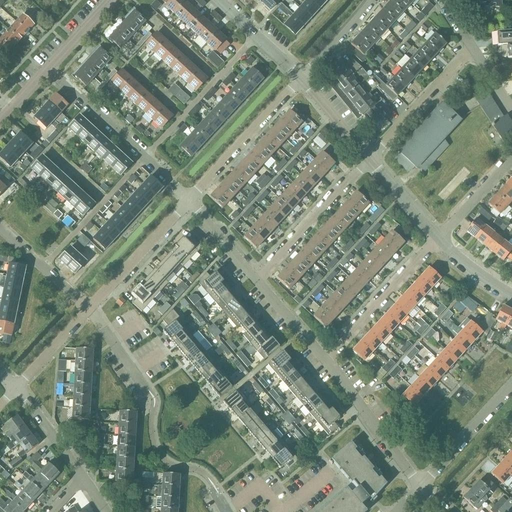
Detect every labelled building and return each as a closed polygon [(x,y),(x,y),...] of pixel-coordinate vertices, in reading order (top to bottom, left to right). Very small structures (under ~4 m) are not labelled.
[(171,11),(180,0),(162,0),(162,1),(166,5),(165,6),(171,11)] [(182,0),(180,0),(171,11),(180,20),(191,8),(182,0)] [(263,0),(261,3),(269,11),(279,0),(263,0)] [(319,9),(309,0),(306,0),(300,7),(311,18),(319,9)] [(327,1),(326,0),(309,0),(319,9),(327,1)] [(411,4),(406,0),(391,0),(390,1),(403,13),(411,4)] [(403,13),(390,1),(382,10),(395,21),(403,13)] [(281,4),(278,8),(284,13),(287,9),(281,4)] [(311,18),(300,7),(293,15),(292,16),(303,26),(311,18)] [(191,8),(180,20),(190,29),(201,16),(191,8)] [(284,25),(295,35),(303,26),(292,16),(293,15),(287,9),(284,13),(286,16),(288,14),(291,17),(284,25)] [(395,21),(382,10),(375,18),(387,30),(395,21)] [(133,12),(125,21),(136,31),(145,23),(133,12)] [(3,17),(12,26),(8,30),(19,41),(26,33),(16,23),(6,14),(3,17)] [(23,15),(16,23),(26,33),(34,25),(23,15)] [(201,16),(190,29),(199,37),(210,25),(201,16)] [(387,30),(375,18),(367,27),(379,38),(387,30)] [(136,31),(125,21),(117,29),(128,40),(136,31)] [(210,25),(199,37),(209,46),(220,34),(210,25)] [(379,38),(367,27),(359,35),(371,47),(379,38)] [(128,40),(117,29),(109,38),(120,49),(128,40)] [(1,38),(12,48),(19,41),(8,30),(1,38)] [(511,30),(491,32),(492,46),(501,45),(511,44),(511,30)] [(402,40),(408,34),(404,31),(399,37),(402,40)] [(162,38),(156,33),(145,45),(153,53),(166,39),(163,37),(162,38)] [(446,44),(434,33),(426,42),(437,53),(446,44)] [(220,34),(209,46),(214,51),(215,50),(220,54),(229,44),(224,40),(226,39),(220,34)] [(371,47),(359,35),(350,44),(356,49),(352,53),(362,63),(366,59),(363,55),(371,47)] [(12,48),(1,38),(0,38),(0,51),(5,56),(12,48)] [(166,39),(153,53),(162,61),(173,48),(167,43),(168,42),(166,39)] [(393,51),(399,44),(395,41),(389,48),(393,51)] [(437,53),(426,42),(418,51),(429,62),(437,53)] [(511,44),(501,45),(502,58),(511,57),(511,44)] [(388,56),(392,51),(388,47),(384,52),(388,56)] [(173,48),(162,61),(170,68),(182,55),(179,52),(178,53),(173,48)] [(91,59),(102,69),(110,60),(99,50),(91,59)] [(429,62),(418,51),(410,60),(421,70),(429,62)] [(206,57),(218,68),(222,64),(210,53),(206,57)] [(380,64),(384,60),(378,54),(374,58),(380,64)] [(182,55),(170,68),(178,76),(190,64),(184,58),(185,57),(182,55)] [(394,55),(391,59),(396,63),(399,60),(394,55)] [(245,62),(249,66),(254,61),(250,57),(245,62)] [(102,69),(91,59),(83,67),(94,78),(102,69)] [(351,75),(360,68),(351,60),(330,77),(337,86),(351,75)] [(421,70),(410,60),(402,68),(413,79),(421,70)] [(190,64),(178,76),(187,84),(199,70),(196,67),(195,69),(190,64)] [(243,78),(254,88),(262,79),(256,74),(259,71),(254,66),(251,69),(243,78)] [(94,78),(83,67),(74,76),(86,86),(94,78)] [(383,67),(379,71),(384,76),(388,72),(383,67)] [(368,78),(360,68),(351,75),(337,86),(345,96),(359,85),(368,78)] [(413,79),(402,68),(394,77),(405,88),(413,79)] [(119,90),(131,77),(128,74),(127,76),(122,70),(110,82),(111,83),(107,86),(115,94),(119,90)] [(199,70),(187,84),(195,91),(207,79),(201,73),(202,72),(199,70)] [(235,76),(231,73),(226,77),(231,81),(235,76)] [(359,85),(345,96),(354,106),(368,95),(377,87),(392,100),(396,96),(385,86),(372,74),(368,78),(359,85)] [(131,77),(119,90),(127,98),(139,86),(133,81),(134,80),(131,77)] [(222,82),(226,86),(231,81),(226,77),(222,82)] [(405,88),(394,77),(385,86),(396,96),(397,97),(405,88)] [(254,88),(243,78),(235,87),(246,97),(254,88)] [(168,90),(175,96),(180,91),(173,85),(168,90)] [(139,86),(127,98),(136,106),(148,92),(145,90),(144,91),(139,86)] [(217,91),(212,87),(208,92),(212,95),(217,91)] [(246,97),(235,87),(227,95),(238,105),(246,97)] [(488,96),(484,90),(474,97),(477,103),(488,96)] [(148,92),(136,106),(144,113),(155,101),(149,96),(151,95),(148,92)] [(204,97),(208,100),(212,95),(208,92),(204,97)] [(183,104),(188,99),(181,93),(176,98),(183,104)] [(45,106),(57,117),(67,106),(55,94),(45,106)] [(375,105),(374,103),(378,101),(373,94),(369,97),(368,95),(354,106),(362,116),(363,115),(369,122),(371,121),(379,131),(392,119),(385,110),(381,113),(375,105)] [(238,105),(227,95),(219,104),(230,114),(238,105)] [(481,108),(492,101),(488,96),(477,103),(481,108)] [(155,101),(144,113),(152,121),(165,107),(162,105),(160,106),(155,101)] [(485,114),(495,107),(492,101),(481,108),(485,114)] [(230,114),(219,104),(211,112),(222,123),(230,114)] [(441,104),(438,108),(398,151),(400,153),(395,160),(408,171),(414,166),(416,168),(418,167),(424,171),(447,145),(443,139),(460,120),(452,113),(455,111),(452,108),(449,110),(441,104)] [(200,108),(196,105),(192,109),(196,113),(200,108)] [(57,117),(45,106),(34,118),(46,129),(50,125),(54,129),(57,125),(53,121),(57,117)] [(165,107),(152,121),(161,129),(172,116),(166,111),(167,110),(165,107)] [(499,113),(495,107),(485,114),(488,119),(499,113)] [(187,114),(192,118),(196,113),(192,109),(187,114)] [(281,120),(294,131),(302,122),(290,111),(281,120)] [(222,123),(211,112),(203,121),(214,131),(222,123)] [(492,125),(503,118),(499,113),(488,119),(492,125)] [(69,128),(76,135),(77,136),(89,124),(80,116),(69,128)] [(492,125),(503,141),(511,135),(511,126),(505,116),(503,118),(492,125)] [(294,131),(281,120),(274,128),(286,139),(294,131)] [(309,137),(318,128),(309,120),(305,124),(311,130),(306,134),(309,137)] [(214,131),(203,121),(195,130),(206,140),(214,131)] [(89,124),(77,136),(86,144),(97,132),(89,124)] [(206,140),(195,130),(191,134),(187,130),(187,129),(184,125),(179,130),(198,148),(206,140)] [(286,139),(274,128),(266,137),(278,148),(286,139)] [(198,148),(179,130),(174,135),(178,139),(179,138),(184,142),(180,147),(190,157),(198,148)] [(97,132),(86,144),(94,152),(106,140),(97,132)] [(12,141),(25,153),(32,145),(20,134),(12,141)] [(327,142),(319,134),(313,141),(321,149),(327,142)] [(278,148),(266,137),(258,145),(270,157),(278,148)] [(106,140),(94,152),(103,160),(114,148),(106,140)] [(25,153),(12,141),(5,149),(18,160),(25,153)] [(298,141),(293,147),(297,150),(302,144),(298,141)] [(270,157),(258,145),(250,154),(262,165),(270,157)] [(297,150),(293,147),(288,152),(292,155),(297,150)] [(114,148),(103,160),(111,168),(123,155),(114,148)] [(18,160),(5,149),(0,154),(0,157),(10,168),(18,160)] [(300,158),(306,152),(302,149),(297,154),(300,158)] [(315,160),(327,171),(334,163),(322,152),(315,160)] [(262,165),(250,154),(242,162),(254,174),(262,165)] [(120,176),(131,163),(123,155),(111,168),(120,176)] [(40,177),(51,164),(43,156),(31,169),(40,177)] [(277,164),(281,167),(286,162),(282,158),(277,164)] [(291,168),(296,162),(293,159),(288,164),(291,168)] [(26,160),(22,164),(26,168),(31,164),(26,160)] [(308,168),(320,179),(327,171),(315,160),(308,168)] [(254,174),(242,162),(234,171),(246,182),(254,174)] [(51,164),(40,177),(48,185),(60,172),(51,164)] [(276,172),(281,167),(277,164),(272,169),(276,172)] [(291,168),(288,164),(283,169),(287,173),(291,168)] [(87,166),(82,171),(87,176),(92,171),(87,166)] [(300,175),(313,187),(320,179),(308,168),(300,175)] [(246,182),(234,171),(226,180),(238,191),(246,182)] [(60,172),(48,185),(57,193),(68,180),(60,172)] [(274,180),(277,183),(282,178),(279,174),(274,180)] [(293,183),(306,194),(313,187),(300,175),(293,183)] [(133,176),(128,181),(131,184),(136,179),(133,176)] [(261,181),(265,184),(270,179),(266,176),(261,181)] [(143,185),(155,196),(162,188),(150,177),(143,185)] [(68,180),(57,193),(65,201),(77,188),(68,180)] [(238,191),(226,180),(218,188),(230,199),(238,191)] [(272,188),(277,183),(274,180),(269,185),(272,188)] [(260,190),(265,184),(261,181),(256,187),(260,190)] [(0,182),(0,198),(3,201),(14,189),(8,184),(5,187),(0,182)] [(100,186),(105,191),(108,187),(103,183),(100,186)] [(286,191),(299,202),(306,194),(293,183),(286,191)] [(124,185),(119,190),(123,193),(127,188),(124,185)] [(135,192),(148,204),(155,196),(143,185),(135,192)] [(496,194),(508,205),(511,200),(511,191),(505,185),(496,194)] [(77,188),(65,201),(74,208),(85,196),(77,188)] [(210,197),(222,208),(230,199),(218,188),(210,197)] [(264,190),(259,195),(263,199),(268,193),(264,190)] [(119,191),(114,196),(118,199),(122,194),(119,191)] [(279,198),(291,210),(299,202),(286,191),(279,198)] [(128,200),(141,211),(148,204),(135,192),(128,200)] [(348,201),(360,212),(368,203),(356,192),(348,201)] [(245,198),(249,202),(254,196),(250,193),(245,198)] [(508,205),(496,194),(488,204),(492,208),(489,211),(496,217),(498,214),(499,215),(508,205)] [(258,204),(263,199),(259,195),(254,201),(258,204)] [(85,196),(74,208),(82,216),(94,204),(85,196)] [(368,200),(377,208),(379,205),(371,197),(368,200)] [(244,207),(249,202),(245,198),(241,204),(244,207)] [(279,198),(272,206),(284,217),(291,210),(279,198)] [(121,208),(134,219),(141,211),(128,200),(121,208)] [(360,212),(348,201),(340,209),(352,221),(360,212)] [(250,205),(245,211),(249,214),(254,209),(250,205)] [(265,214),(277,225),(284,217),(272,206),(265,214)] [(372,223),(384,211),(379,207),(368,219),(372,223)] [(114,215),(126,227),(134,219),(121,208),(114,215)] [(352,221),(340,209),(332,218),(344,229),(352,221)] [(53,214),(58,219),(62,214),(57,210),(53,214)] [(233,219),(238,214),(234,210),(229,216),(233,219)] [(249,214),(245,211),(240,216),(244,219),(249,214)] [(258,221),(270,233),(277,225),(265,214),(258,221)] [(107,223),(119,234),(126,227),(114,215),(107,223)] [(69,229),(75,223),(67,216),(61,222),(69,229)] [(95,217),(90,222),(94,225),(98,220),(95,217)] [(344,229),(332,218),(324,227),(336,238),(344,229)] [(476,219),(466,231),(475,239),(485,227),(476,219)] [(239,224),(236,221),(230,227),(234,230),(239,224)] [(251,229),(263,241),(270,233),(258,221),(251,229)] [(89,223),(85,228),(88,231),(93,226),(89,223)] [(100,231),(112,242),(119,234),(107,223),(100,231)] [(361,228),(365,231),(369,226),(366,223),(361,228)] [(378,223),(372,228),(376,232),(381,226),(378,223)] [(336,238),(324,227),(316,235),(329,246),(336,238)] [(485,227),(475,239),(485,246),(494,234),(485,227)] [(361,228),(356,234),(359,237),(365,231),(361,228)] [(371,237),(376,232),(372,228),(368,233),(371,237)] [(256,249),(256,248),(263,241),(251,229),(243,237),(256,249)] [(112,242),(100,231),(93,239),(105,250),(112,242)] [(384,239),(396,250),(404,243),(392,231),(384,239)] [(494,234),(485,246),(494,253),(504,241),(494,234)] [(77,241),(84,247),(90,241),(82,235),(77,241)] [(329,246),(316,235),(309,244),(321,255),(329,246)] [(175,246),(178,248),(190,259),(201,246),(192,238),(188,242),(183,237),(175,246)] [(358,244),(362,247),(367,242),(363,238),(358,244)] [(396,250),(384,239),(377,247),(389,258),(396,250)] [(345,246),(348,249),(353,244),(350,240),(345,246)] [(511,247),(504,241),(494,253),(504,261),(506,257),(511,261),(511,260),(511,251),(511,249),(511,247)] [(321,255),(309,244),(301,252),(313,264),(321,255)] [(357,252),(362,247),(358,244),(353,249),(357,252)] [(182,268),(190,259),(178,248),(175,246),(175,247),(168,254),(179,264),(179,265),(182,268)] [(344,254),(348,249),(345,246),(340,251),(344,254)] [(66,267),(78,254),(70,247),(58,260),(66,267)] [(389,258),(377,247),(370,255),(382,266),(389,258)] [(313,264),(301,252),(293,261),(305,272),(313,264)] [(353,257),(349,253),(344,259),(348,263),(353,257)] [(78,254),(66,267),(74,274),(85,261),(78,254)] [(179,264),(168,254),(161,262),(172,272),(179,265),(179,264)] [(382,266),(370,255),(363,262),(375,273),(382,266)] [(337,261),(334,258),(329,263),(332,267),(337,261)] [(344,259),(340,264),(343,267),(348,263),(344,259)] [(305,272),(293,261),(285,270),(297,281),(305,272)] [(174,276),(171,273),(172,272),(161,262),(154,270),(156,272),(168,283),(174,276)] [(375,273),(363,262),(356,270),(368,281),(375,273)] [(328,272),(332,267),(329,263),(324,269),(328,272)] [(6,276),(22,279),(25,268),(9,264),(6,276)] [(420,277),(431,288),(436,282),(438,284),(442,280),(428,268),(420,277)] [(335,269),(330,275),(333,278),(338,273),(335,269)] [(168,283),(156,272),(154,270),(146,278),(148,280),(160,291),(168,283)] [(297,281),(285,270),(277,278),(289,289),(297,281)] [(368,281),(356,270),(349,278),(361,289),(368,281)] [(222,281),(222,282),(223,281),(215,272),(210,277),(206,272),(197,282),(207,294),(222,281)] [(313,280),(317,283),(322,278),(318,275),(313,280)] [(328,283),(333,278),(330,275),(325,280),(328,283)] [(22,279),(6,276),(4,287),(20,291),(22,279)] [(431,288),(420,277),(411,286),(423,297),(431,288)] [(160,291),(148,280),(146,278),(139,285),(138,285),(141,288),(153,299),(160,291)] [(361,289),(349,278),(342,285),(354,296),(361,289)] [(311,290),(317,284),(312,280),(307,286),(311,290)] [(214,302),(229,289),(222,282),(222,281),(207,294),(214,302)] [(153,299),(141,288),(138,285),(131,294),(136,299),(132,303),(141,312),(153,299)] [(320,285),(315,291),(319,294),(324,288),(320,285)] [(354,296),(342,285),(335,293),(347,304),(354,296)] [(423,297),(411,286),(403,295),(414,306),(423,297)] [(20,291),(4,287),(2,299),(18,302),(20,291)] [(229,289),(214,302),(221,310),(236,298),(229,289)] [(314,299),(319,294),(315,291),(311,296),(314,299)] [(347,304),(335,293),(327,300),(340,312),(347,304)] [(414,306),(403,295),(395,304),(406,315),(414,306)] [(292,299),(298,304),(301,301),(296,296),(292,299)] [(458,302),(470,313),(475,308),(463,296),(458,302)] [(121,298),(116,303),(120,307),(125,302),(121,298)] [(236,298),(221,310),(228,318),(243,306),(236,298)] [(18,302),(2,299),(0,306),(0,310),(15,313),(18,302)] [(307,299),(302,306),(305,309),(311,303),(307,299)] [(327,300),(320,308),(333,319),(340,312),(327,300)] [(437,309),(442,313),(446,309),(438,301),(433,306),(437,309)] [(406,315),(395,304),(386,314),(398,324),(406,315)] [(409,313),(413,316),(420,309),(416,305),(409,313)] [(243,306),(228,318),(236,327),(239,324),(238,324),(250,314),(243,306)] [(506,325),(511,313),(511,310),(503,306),(495,320),(506,325)] [(313,316),(322,325),(325,327),(333,319),(320,308),(313,316)] [(442,313),(437,309),(433,314),(437,318),(442,313)] [(15,313),(0,310),(0,322),(13,325),(15,313)] [(456,319),(452,315),(448,311),(444,315),(448,319),(453,322),(456,319)] [(170,339),(185,327),(174,314),(164,322),(168,326),(163,331),(170,340),(171,340),(170,339)] [(246,332),(257,322),(250,314),(238,324),(239,324),(246,332)] [(398,324),(386,314),(378,323),(389,333),(398,324)] [(482,333),(470,322),(466,318),(457,328),(458,329),(459,329),(473,342),(482,333)] [(0,334),(11,337),(11,336),(13,325),(0,322),(0,334)] [(243,335),(249,342),(249,343),(264,330),(257,322),(246,332),(243,335)] [(389,333),(378,323),(369,332),(381,342),(389,333)] [(428,326),(424,323),(420,327),(424,331),(428,326)] [(177,348),(192,335),(185,327),(170,339),(171,340),(177,348)] [(416,332),(420,335),(424,331),(420,327),(416,332)] [(435,333),(431,329),(427,334),(431,337),(435,333)] [(453,341),(464,351),(473,342),(459,329),(458,329),(454,333),(457,336),(453,341)] [(264,330),(249,343),(256,351),(271,339),(271,338),(264,330)] [(490,331),(486,338),(492,341),(496,333),(490,331)] [(381,342),(369,332),(361,341),(372,351),(381,342)] [(423,338),(427,342),(431,337),(427,334),(423,338)] [(192,335),(177,348),(184,356),(199,343),(192,335)] [(271,339),(256,351),(264,360),(279,347),(271,338),(271,339)] [(372,351),(361,341),(352,350),(364,361),(372,351)] [(411,345),(407,341),(403,346),(407,349),(411,345)] [(445,350),(456,360),(464,351),(453,341),(445,350)] [(199,343),(184,356),(191,364),(206,352),(199,343)] [(399,350),(403,354),(407,349),(403,346),(399,350)] [(418,351),(414,347),(410,352),(414,356),(418,351)] [(92,350),(76,349),(75,362),(92,363),(92,350)] [(436,359),(447,370),(456,360),(445,350),(436,359)] [(289,360),(290,360),(282,351),(267,364),(275,372),(289,360)] [(206,352),(191,364),(198,372),(213,360),(206,352)] [(406,356),(410,360),(414,356),(410,352),(406,356)] [(428,368),(439,379),(447,370),(436,359),(428,368)] [(213,360),(198,372),(205,380),(220,368),(213,360)] [(296,368),(290,360),(289,360),(275,372),(282,381),(296,368)] [(386,364),(390,368),(394,364),(390,360),(386,364)] [(92,363),(75,362),(74,374),(91,375),(92,363)] [(390,368),(386,364),(382,369),(386,372),(390,368)] [(393,371),(397,374),(401,370),(397,366),(393,371)] [(220,368),(205,380),(212,388),(212,389),(227,376),(220,368)] [(289,389),(303,376),(296,368),(282,381),(289,389)] [(419,377),(431,388),(439,379),(428,368),(419,377)] [(397,374),(393,371),(389,375),(393,379),(397,374)] [(91,375),(74,374),(74,387),(90,388),(91,375)] [(212,389),(212,388),(212,389),(219,398),(234,385),(227,376),(212,389)] [(303,376),(289,389),(296,398),(299,395),(299,394),(310,385),(303,376)] [(411,386),(422,397),(431,388),(419,377),(411,386)] [(302,405),(305,402),(306,403),(317,393),(310,385),(299,394),(299,395),(296,398),(302,405)] [(422,397),(411,386),(402,396),(413,406),(422,397)] [(90,388),(74,387),(73,399),(90,400),(90,388)] [(231,410),(245,398),(238,389),(223,402),(231,411),(231,410)] [(310,414),(316,408),(324,401),(317,393),(306,403),(305,402),(302,405),(310,414)] [(231,410),(238,418),(249,408),(249,409),(253,406),(245,398),(231,410)] [(90,400),(73,399),(72,412),(89,413),(90,400)] [(316,408),(310,414),(317,422),(331,409),(324,401),(316,408)] [(245,426),(256,417),(249,409),(249,408),(238,418),(245,426)] [(331,409),(317,422),(328,435),(338,427),(334,422),(339,418),(331,408),(331,409)] [(119,423),(135,424),(136,412),(119,411),(119,423)] [(89,413),(72,412),(71,425),(88,425),(89,413)] [(12,434),(24,425),(17,416),(5,424),(9,430),(5,433),(8,437),(12,434)] [(256,417),(245,426),(252,435),(263,425),(256,417)] [(118,435),(135,436),(135,424),(119,423),(118,435)] [(9,451),(19,443),(19,444),(31,435),(24,425),(12,434),(8,437),(12,443),(7,447),(9,451)] [(263,425),(252,435),(259,443),(270,433),(263,425)] [(266,451),(280,439),(273,430),(270,433),(259,443),(266,451)] [(19,444),(23,450),(18,454),(21,458),(39,445),(31,435),(19,444)] [(117,446),(134,447),(135,436),(118,435),(117,446)] [(280,439),(266,451),(272,459),(272,460),(287,447),(280,439)] [(351,442),(332,458),(353,483),(357,487),(350,492),(347,489),(320,511),(364,511),(366,511),(366,510),(365,510),(361,505),(386,483),(380,477),(378,478),(371,470),(373,468),(363,457),(361,458),(354,450),(356,448),(351,442)] [(117,458),(134,459),(134,447),(117,446),(117,458)] [(287,447),(272,460),(279,468),(285,464),(289,468),(298,460),(287,447)] [(29,461),(33,465),(32,465),(40,472),(50,482),(59,473),(48,463),(43,468),(36,461),(41,457),(36,453),(29,461)] [(19,456),(10,463),(15,468),(23,461),(19,456)] [(500,465),(511,475),(511,473),(511,460),(508,456),(500,465)] [(116,470),(133,470),(134,459),(117,458),(116,470)] [(511,475),(500,465),(492,474),(503,484),(511,475)] [(133,470),(116,470),(116,481),(132,482),(133,470)] [(30,476),(25,471),(22,474),(27,479),(41,492),(50,482),(40,472),(34,478),(31,475),(30,476)] [(179,474),(163,474),(162,485),(179,486),(179,474)] [(22,492),(32,502),(41,492),(27,479),(22,485),(17,481),(13,484),(22,492)] [(488,491),(492,494),(497,489),(488,481),(484,485),(479,481),(471,490),(481,499),(488,491)] [(179,486),(162,485),(161,497),(178,498),(179,486)] [(481,499),(471,490),(463,498),(473,507),(474,506),(477,510),(484,502),(481,499)] [(32,502),(22,492),(13,501),(12,501),(23,511),(32,502)] [(178,498),(161,497),(161,509),(177,510),(178,498)] [(497,502),(502,506),(506,501),(502,497),(497,502)] [(1,499),(0,499),(0,511),(22,511),(23,511),(12,501),(13,501),(10,498),(5,503),(1,499)] [(508,511),(507,511),(511,506),(511,500),(510,498),(497,511),(508,511)] [(489,511),(490,511),(496,511),(502,506),(497,502),(489,511)]
